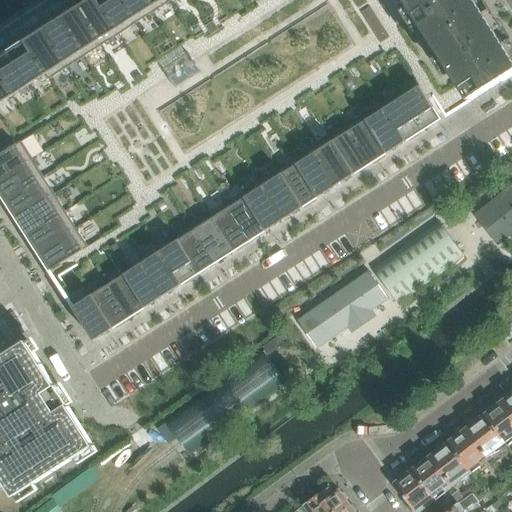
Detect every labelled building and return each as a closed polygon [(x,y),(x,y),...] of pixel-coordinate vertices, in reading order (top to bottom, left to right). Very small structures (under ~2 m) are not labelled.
[(0,155),(21,142),(33,160),(44,178),(55,195),(66,212),(77,229),(89,247),(72,258),(75,261),(77,265),(55,279),(58,284),(74,308),(92,296),(109,285),(126,274),(143,263),(159,253),(156,248),(175,237),(192,226),(209,215),(226,204),(243,193),(261,182),(278,171),(295,160),(312,149),(330,138),(347,127),(365,115),(368,120),(384,110),(401,99),(420,87),(428,101),(433,98),(445,118),(458,110),(472,101),(406,0),(174,0),(171,3),(153,14),(136,25),(119,35),(102,46),(85,57),(67,68),(49,80),(46,76),(30,86),(13,97),(0,104),(0,155)] [(96,0),(90,0),(77,8),(102,46),(119,35),(96,0)] [(120,0),(96,0),(119,35),(136,25),(120,0)] [(144,0),(120,0),(136,25),(153,14),(144,0)] [(168,0),(144,0),(153,14),(171,3),(168,0)] [(406,0),(472,101),(484,93),(511,75),(511,63),(471,0),(406,0)] [(77,8),(60,19),(85,57),(102,46),(77,8)] [(60,19),(43,30),(67,68),(85,57),(60,19)] [(43,30),(26,41),(47,75),(46,76),(49,80),(67,68),(43,30)] [(26,41),(8,52),(30,86),(46,76),(47,75),(26,41)] [(8,52),(0,57),(0,76),(13,97),(30,86),(8,52)] [(0,76),(0,104),(13,97),(0,76)] [(420,87),(401,99),(423,133),(441,121),(428,101),(420,87)] [(401,99),(384,110),(406,144),(423,133),(401,99)] [(368,120),(367,121),(389,155),(406,144),(384,110),(368,120)] [(365,115),(347,127),(371,166),(389,155),(367,121),(368,120),(365,115)] [(347,127),(330,138),(354,177),(371,166),(347,127)] [(330,138),(312,149),(337,188),(354,177),(330,138)] [(21,142),(0,155),(0,181),(33,160),(21,142)] [(312,149),(295,160),(320,198),(337,188),(312,149)] [(33,160),(0,181),(0,193),(6,202),(44,178),(33,160)] [(295,160),(278,171),(302,209),(320,198),(295,160)] [(278,171),(261,182),(285,220),(302,209),(278,171)] [(44,178),(6,202),(17,219),(55,195),(44,178)] [(261,182),(243,193),(268,231),(285,220),(261,182)] [(497,244),(511,232),(511,189),(476,217),(497,244)] [(243,193),(226,204),(251,242),(268,231),(243,193)] [(55,195),(17,219),(28,236),(66,212),(55,195)] [(226,204),(209,215),(234,253),(251,242),(226,204)] [(66,212),(28,236),(39,254),(77,229),(66,212)] [(209,215),(192,226),(216,264),(234,253),(209,215)] [(465,259),(439,223),(373,271),(399,306),(465,259)] [(192,226),(175,237),(199,275),(216,264),(192,226)] [(77,229),(39,254),(50,272),(72,258),(89,247),(77,229)] [(175,237),(156,248),(159,253),(160,252),(182,286),(199,275),(175,237)] [(159,253),(143,263),(165,297),(182,286),(160,252),(159,253)] [(143,263),(126,274),(148,308),(165,297),(143,263)] [(369,271),(297,321),(307,335),(317,350),(348,329),(352,334),(377,318),(373,312),(389,300),(379,286),(369,271)] [(126,274),(109,285),(130,319),(148,308),(126,274)] [(109,285),(92,296),(113,330),(130,319),(109,285)] [(74,308),(73,308),(95,341),(113,330),(92,296),(74,308)] [(288,385),(267,357),(289,341),(284,334),(264,349),(266,352),(264,353),(262,350),(165,421),(167,423),(159,429),(170,444),(178,438),(182,444),(191,456),(288,385)] [(0,359),(0,471),(2,476),(9,486),(11,489),(13,492),(15,490),(33,479),(35,477),(52,467),(54,465),(71,454),(73,453),(90,442),(92,441),(82,425),(28,342),(0,359)] [(511,392),(505,397),(507,399),(502,402),(511,415),(511,392)] [(511,415),(502,402),(498,406),(496,404),(483,415),(507,447),(511,442),(511,415)] [(489,460),(507,447),(483,415),(470,425),(471,426),(466,430),(489,460)] [(473,472),(489,460),(466,430),(462,433),(461,432),(449,441),(473,472)] [(453,487),(473,472),(449,441),(435,452),(436,453),(431,457),(453,487)] [(454,488),(453,487),(431,457),(427,460),(425,459),(413,468),(438,500),(454,488)] [(54,499),(60,506),(101,477),(92,466),(51,494),(54,499)] [(415,511),(421,511),(438,500),(413,468),(403,476),(403,479),(396,484),(415,511)] [(498,500),(511,490),(506,483),(493,493),(498,500)] [(339,491),(333,495),(328,488),(300,509),(302,511),(335,511),(348,503),(346,501),(347,498),(343,494),(340,493),(339,491)] [(465,502),(472,497),(466,489),(459,494),(465,502)] [(458,507),(465,502),(459,494),(457,492),(450,497),(458,507)] [(478,503),(476,500),(473,496),(472,497),(465,502),(458,507),(450,511),(464,511),(472,505),(474,507),(478,503)] [(63,511),(60,506),(54,499),(35,511),(63,511)] [(498,502),(492,506),(495,510),(501,506),(498,502)] [(352,507),(350,506),(348,503),(335,511),(355,511),(352,507)]
